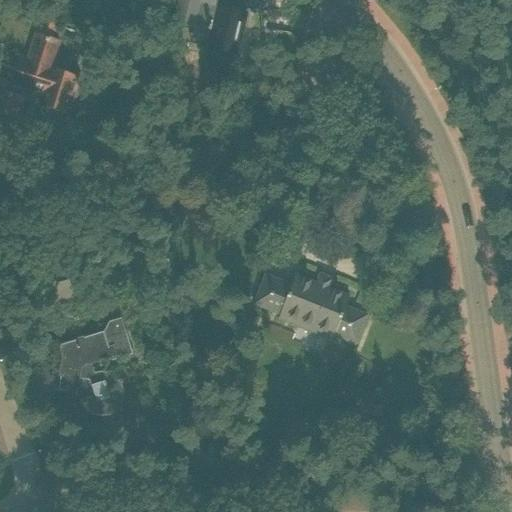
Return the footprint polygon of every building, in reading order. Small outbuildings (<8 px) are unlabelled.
[(175,0),(170,26),(171,27),(172,25),(192,30),(191,31),(193,32),(194,28),(209,31),(205,49),(236,56),(246,13),(242,12),(243,7),(224,2),(222,8),(216,6),(217,0),(175,0)] [(38,105),(68,114),(73,97),(76,98),(79,87),(76,86),(78,80),(50,71),(59,43),(47,39),(49,36),(52,37),(56,27),(43,22),(38,36),(35,35),(26,63),(21,62),(14,86),(41,94),(38,105)] [(0,126),(14,131),(25,98),(5,91),(9,81),(0,77),(0,126)] [(265,275),(253,305),(279,315),(277,319),(297,327),(327,339),(332,341),(333,337),(355,345),(367,316),(345,307),(349,297),(328,289),(330,284),(317,279),(315,284),(295,275),(291,285),(265,275)] [(79,383),(79,384),(79,385),(80,385),(80,386),(82,388),(83,388),(85,388),(91,387),(94,396),(79,400),(80,402),(80,404),(81,405),(82,407),(85,410),(88,413),(91,415),(93,415),(95,416),(97,416),(100,417),(102,416),(104,416),(106,416),(108,415),(110,414),(112,413),(113,412),(115,411),(116,410),(117,408),(120,385),(119,381),(117,378),(114,376),(110,374),(106,373),(102,372),(98,372),(94,373),(91,365),(106,360),(106,361),(132,353),(120,318),(108,322),(103,331),(75,339),(75,341),(59,346),(63,358),(61,370),(36,378),(41,394),(49,391),(53,390),(57,391),(75,393),(77,379),(80,380),(80,381),(79,381),(79,383)]
